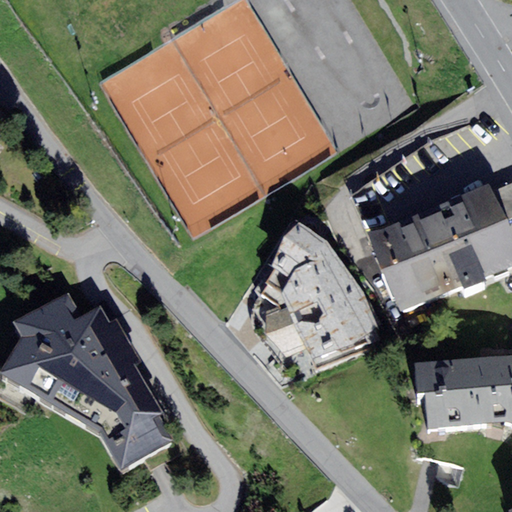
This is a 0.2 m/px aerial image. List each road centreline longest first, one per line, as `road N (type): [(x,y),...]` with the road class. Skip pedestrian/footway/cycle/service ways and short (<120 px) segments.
road 1 (residential): [(378,511),(116,232)]
road 2 (residential): [(0,81),(116,232)]
